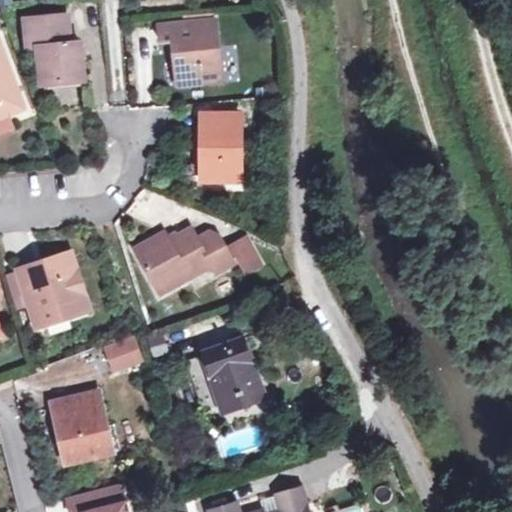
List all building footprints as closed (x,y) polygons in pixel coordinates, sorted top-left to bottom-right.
[(66,16),(23,20),(25,48),(37,47),(40,84),(84,81),(81,43),(68,43),(66,16)] [(214,19),(160,25),(161,42),(174,41),(179,83),(221,79),(214,19)] [(0,117),(25,109),(0,42),(0,117)] [(238,115),(202,116),(203,180),(240,179),(238,115)] [(163,232),(133,250),(160,294),(210,265),(214,272),(233,261),(226,249),(218,237),(209,232),(196,239),(190,228),(168,240),(163,232)] [(231,246),(226,249),(233,261),(238,258),(252,281),(266,272),(251,247),(236,255),(231,246)] [(35,327),(74,315),(69,300),(85,295),(71,253),(45,261),(46,266),(39,268),(37,264),(16,271),(35,327)] [(216,299),(234,291),(228,276),(210,284),(216,299)] [(69,300),(74,315),(90,309),(85,295),(69,300)] [(204,410),(220,405),(223,414),(265,400),(242,336),(201,351),(203,358),(188,363),(204,410)] [(135,337),(104,348),(114,373),(145,362),(135,337)] [(97,394),(53,404),(67,463),(111,453),(97,394)] [(69,511),(125,511),(118,482),(65,494),(69,511)] [(212,511),(308,511),(302,489),(274,497),(278,511),(236,511),(235,505),(212,511)] [(208,511),(212,511),(235,505),(233,499),(207,507),(208,511)]
